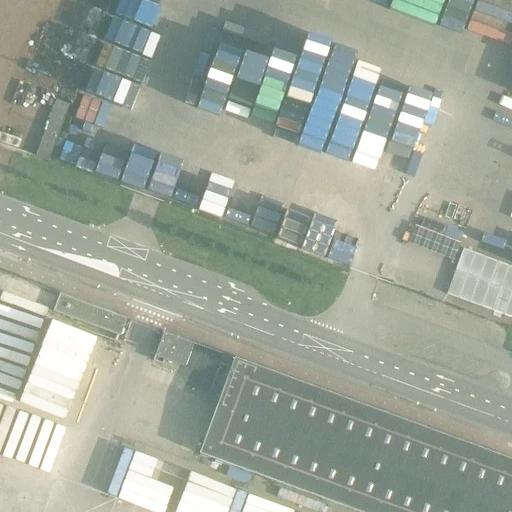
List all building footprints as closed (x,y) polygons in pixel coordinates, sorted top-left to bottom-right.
[(56,101),(36,157),(48,162),(69,105),(56,101)] [(511,268),(464,250),(447,295),(511,319),(511,268)] [(127,319),(60,294),(53,312),(120,337),(127,319)] [(163,333),(153,361),(162,365),(164,360),(185,368),(194,344),(163,333)] [(511,511),(511,460),(234,359),(231,368),(220,364),(208,395),(207,399),(218,403),(199,454),(358,511),(511,511)]
